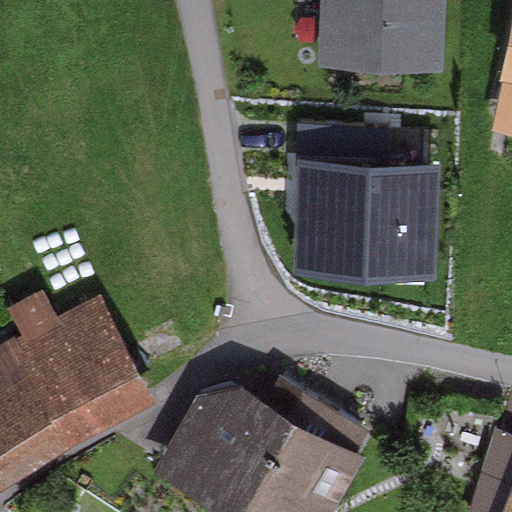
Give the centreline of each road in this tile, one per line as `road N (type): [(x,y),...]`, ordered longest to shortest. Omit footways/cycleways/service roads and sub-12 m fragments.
road 1 (residential): [(269,330),(195,0)]
road 2 (residential): [(269,330),(223,349),(0,492)]
road 3 (residential): [(511,366),(328,325),(269,330)]
